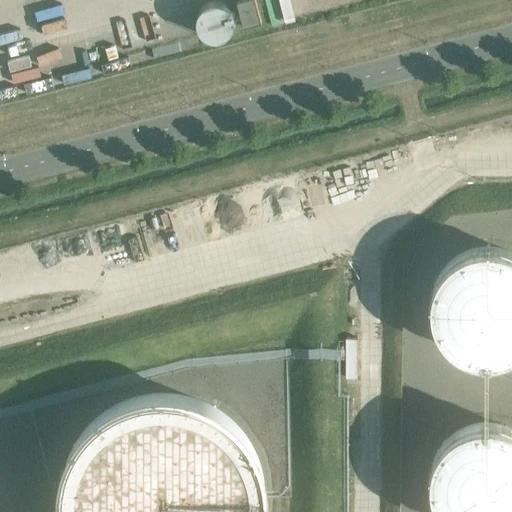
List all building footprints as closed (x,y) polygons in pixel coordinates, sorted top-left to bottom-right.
[(261,21),(255,0),(238,0),(237,1),(243,26),(261,21)] [(231,11),(230,9),(228,7),(226,6),(224,4),(222,3),(220,2),(217,2),(215,2),(213,2),(210,3),(208,3),(206,4),(204,6),(202,7),(200,9),(199,11),(198,14),(197,16),(197,18),(197,21),(197,23),(197,25),(198,28),(199,30),(201,32),(202,34),(204,35),(206,37),(208,38),(211,38),(213,39),(215,39),(218,39),(220,38),(223,38),(225,36),(227,35),(229,33),(230,32),(231,30),(233,27),(233,25),(234,23),(234,20),(234,18),(233,15),(232,13),(231,11)] [(497,247),(494,247),(490,246),(486,246),(482,246),(478,247),(475,248),(471,249),(467,250),(464,251),(460,253),(457,255),(454,257),(451,259),(448,262),(446,265),(443,268),(441,271),(439,274),(437,277),(435,281),(434,284),(433,288),(432,292),(432,295),(431,299),(431,303),(431,307),(432,310),(432,314),(433,318),(434,321),(436,325),(438,328),(439,332),(441,335),(444,338),(446,341),(449,343),(452,346),(455,348),(458,350),(461,352),(465,354),(468,355),(472,356),(476,357),(479,358),(483,358),(487,358),(491,358),(494,358),(498,357),(502,357),(506,355),(509,354),(511,352),(511,251),(511,252),(508,250),(505,249),(501,248),(497,247)] [(127,391),(120,394),(114,397),(107,401),(101,406),(96,409),(92,412),(89,416),(87,418),(85,420),(82,424),(78,428),(74,434),(71,439),(70,441),(68,446),(65,450),(64,455),(62,460),(61,463),(60,468),(59,470),(58,476),(58,478),(57,483),(57,489),(57,494),(57,496),(57,499),(58,504),(59,511),(58,511),(270,511),(272,507),(272,504),(273,499),(273,497),(273,491),(273,489),(272,483),(272,481),(272,476),(271,473),(271,471),(269,465),(269,463),(267,458),(264,451),(262,446),(261,443),(260,441),(257,437),(255,432),(253,430),(248,424),(243,418),(237,412),(231,407),(225,403),(221,400),(218,398),(211,395),(204,392),(197,389),(189,387),(182,386),(176,385),(169,384),(161,384),(155,385),(150,385),(143,387),(135,389),(127,391)] [(511,511),(511,428),(508,427),(505,425),(501,424),(497,423),(492,423),(488,422),(484,422),(480,423),(475,424),(471,425),(467,426),(464,427),(461,429),(456,432),(453,434),(450,436),(447,439),(443,443),(441,446),(438,451),(436,454),(434,458),(433,461),(432,465),(431,469),(431,472),(431,474),(430,478),(431,482),(431,486),(431,489),(432,491),(433,495),(434,498),(436,502),(437,505),(439,509),(441,511),(511,511)]
